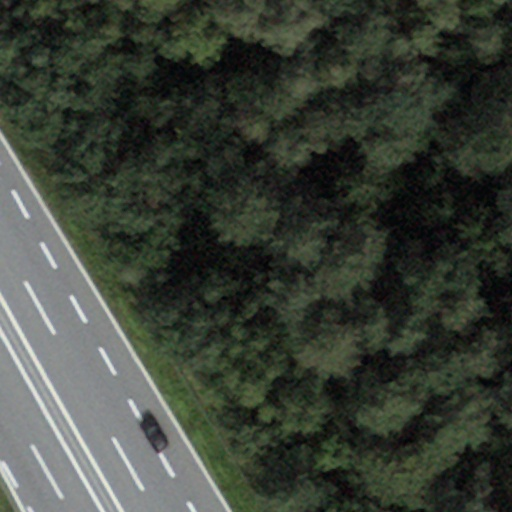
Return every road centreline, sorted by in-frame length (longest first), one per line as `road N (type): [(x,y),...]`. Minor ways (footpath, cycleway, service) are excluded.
road 1 (trunk): [(166,511),(0,233)]
road 2 (trunk): [(0,382),(75,511)]
